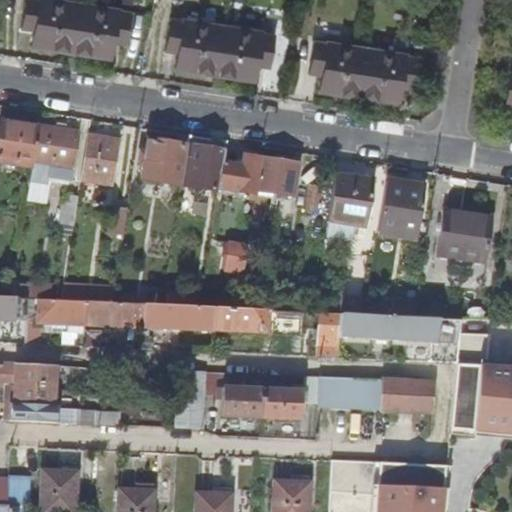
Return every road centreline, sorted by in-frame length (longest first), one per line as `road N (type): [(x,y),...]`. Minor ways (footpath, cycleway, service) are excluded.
road 1 (residential): [(0,352),(448,372),(441,451),(0,433)]
road 2 (residential): [(451,150),(0,78)]
road 3 (residential): [(476,0),(451,150)]
